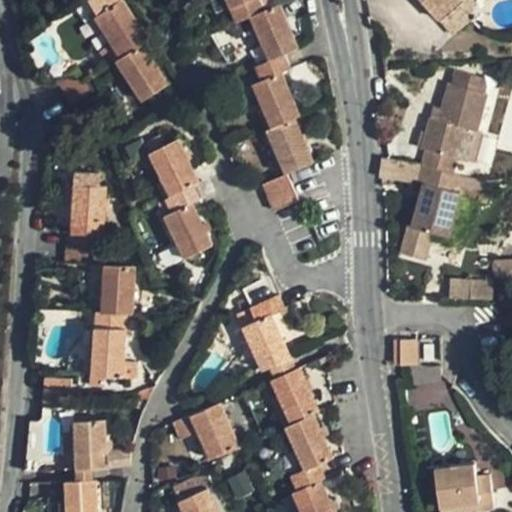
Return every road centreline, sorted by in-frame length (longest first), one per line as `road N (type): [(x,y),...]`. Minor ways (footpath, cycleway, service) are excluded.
road 1 (residential): [(135,511),(138,473),(166,386),(251,217),(268,216),(296,278),(369,274)]
road 2 (residential): [(2,511),(33,122),(19,75)]
road 3 (unclassified): [(339,0),(369,274)]
road 4 (residential): [(511,422),(459,324),(372,319)]
road 5 (unclassified): [(372,319),(398,511)]
